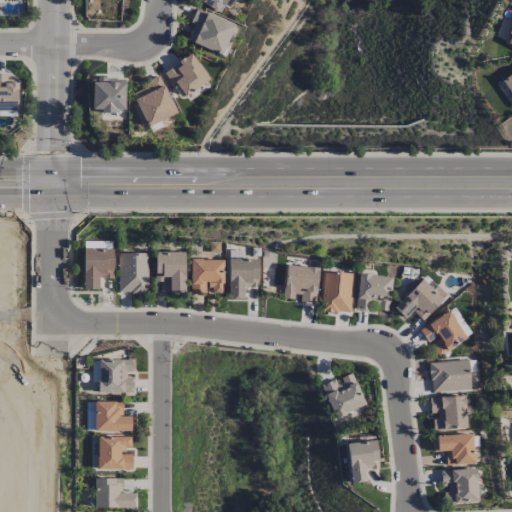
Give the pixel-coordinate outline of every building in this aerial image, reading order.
[(224,0),(198,0),(217,12),(224,0)] [(220,55),(233,25),(196,8),(189,23),(193,25),(186,40),(220,55)] [(182,97),(208,80),(191,53),(165,70),(182,97)] [(511,73),(501,81),(511,96),(511,73)] [(7,74),(0,74),(0,111),(0,115),(16,116),(17,80),(7,80),(7,74)] [(124,110),(124,78),(92,78),(92,112),(115,112),(115,109),(124,110)] [(176,113),(160,78),(130,92),(146,127),(176,113)] [(112,278),(113,248),(83,247),(82,289),(98,289),(98,278),(112,278)] [(184,252),(154,252),(155,281),(168,281),(168,293),(184,292),(184,252)] [(147,253),(118,253),(117,293),(147,293),(147,253)] [(258,258),(228,258),(227,298),(243,299),(243,287),(257,287),(258,258)] [(223,260),(191,259),(189,294),(206,294),(206,289),(222,290),(223,260)] [(318,267),(284,265),(283,298),(297,299),(297,302),(316,303),(318,267)] [(319,310),(349,314),(354,274),(325,270),(319,310)] [(392,277),(358,273),(354,308),(388,312),(392,277)] [(412,309),(421,320),(446,296),(427,275),(394,306),(404,316),(412,309)] [(419,329),(428,345),(431,343),(439,356),(466,339),(448,311),(419,329)] [(132,360),(98,359),(97,393),(133,393),(133,374),(131,374),(132,360)] [(429,362),(430,392),(470,390),(469,360),(429,362)] [(364,405),(352,373),(337,379),(337,378),(320,384),(333,417),(364,405)] [(466,429),(465,396),(429,397),(430,416),(432,416),(432,430),(466,429)] [(133,431),(134,416),(122,416),(122,402),(93,401),(93,431),(133,431)] [(432,436),(432,451),(445,451),(446,465),(474,464),(473,434),(432,436)] [(131,437),(97,436),(97,469),(132,470),(132,452),(130,452),(131,437)] [(364,469),(377,469),(376,441),(346,442),(349,483),(365,482),(364,469)] [(440,486),(444,486),(445,504),(477,502),(475,468),(440,470),(440,486)] [(134,493),(122,493),(122,478),(94,478),(93,507),(133,508),(134,493)]
